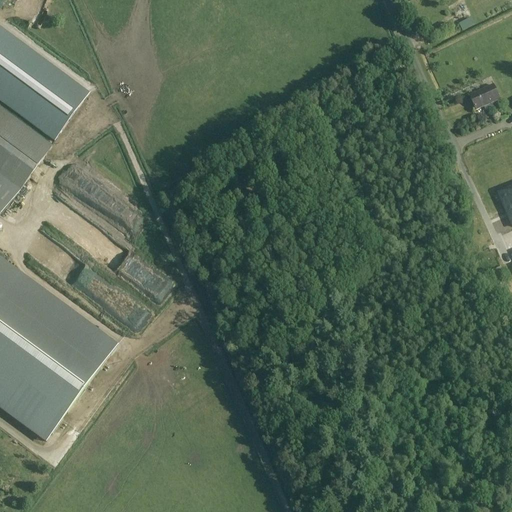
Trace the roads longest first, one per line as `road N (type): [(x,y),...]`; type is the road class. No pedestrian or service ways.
road 1 (track): [(0,18),(101,97),(289,511)]
road 2 (unclassified): [(500,251),(387,0)]
